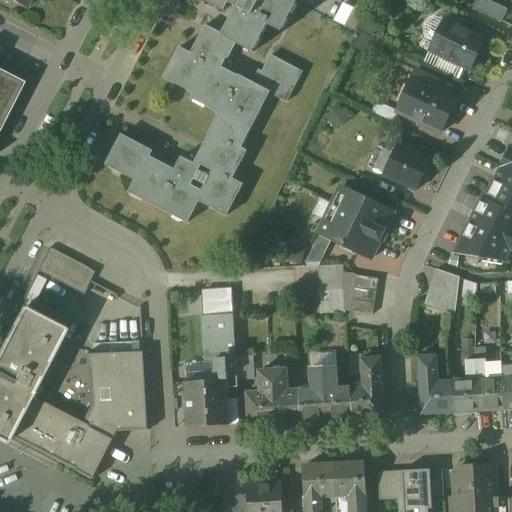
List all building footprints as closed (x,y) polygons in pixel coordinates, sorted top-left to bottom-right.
[(4,0),(24,10),(28,0),(4,0)] [(201,0),(224,11),(228,4),(236,8),(222,36),(226,38),(225,41),(234,45),(235,42),(238,43),(236,45),(253,54),(254,52),(248,49),(255,36),(261,39),(269,25),(282,32),(290,17),(284,14),(291,2),(296,4),(298,2),(294,0),(201,0)] [(491,0),(480,0),(476,9),(502,22),(509,9),(491,0)] [(484,38),(444,19),(442,23),(434,39),(431,44),(429,50),(443,57),(463,68),(468,70),(484,38)] [(442,23),(434,20),(426,35),(427,36),(434,39),(442,23)] [(372,37),(358,30),(352,44),(365,50),(372,37)] [(434,39),(427,36),(425,41),(431,44),(434,39)] [(228,58),(198,43),(191,56),(180,50),(165,80),(195,95),(193,100),(219,113),(208,134),(215,138),(201,166),(212,172),(201,192),(183,182),(173,177),(147,164),(152,154),(122,138),(107,166),(135,181),(129,193),(187,223),(198,202),(225,216),(240,186),(230,181),(244,154),(239,151),(267,95),(254,89),(236,79),(233,85),(216,77),(225,59),(227,60),(228,58)] [(300,72),(271,57),(254,89),(267,95),(284,104),(300,72)] [(463,68),(443,57),(437,69),(457,79),(463,68)] [(0,127),(22,84),(0,72),(0,127)] [(445,85),(417,72),(414,78),(443,92),(445,85)] [(443,92),(414,78),(411,86),(405,98),(399,111),(440,131),(449,111),(454,110),(457,105),(454,100),(456,98),(443,92)] [(411,86),(405,83),(400,96),(405,98),(411,86)] [(399,111),(378,101),(372,113),(393,124),(399,111)] [(417,146),(411,143),(408,149),(414,152),(417,146)] [(408,149),(400,145),(392,159),(386,173),(384,176),(416,192),(431,160),(414,152),(408,149)] [(511,146),(510,146),(499,169),(511,175),(511,146)] [(392,159),(384,155),(377,168),(386,173),(392,159)] [(192,165),(182,160),(173,177),(183,182),(192,165)] [(511,175),(499,169),(485,199),(484,199),(484,200),(511,213),(511,175)] [(395,214),(344,189),(328,222),(324,221),(318,234),(343,247),(341,249),(353,255),(354,252),(372,261),(381,243),(383,244),(388,233),(386,232),(395,214)] [(511,213),(484,200),(484,199),(481,197),(453,255),(484,259),(488,250),(505,259),(503,263),(506,263),(511,252),(511,213)] [(96,273),(49,249),(37,272),(84,296),(96,273)] [(505,259),(488,250),(484,259),(483,261),(502,264),(503,263),(505,259)] [(343,267),(320,268),(321,292),(345,290),(343,267)] [(460,278),(436,270),(429,293),(457,302),(460,278)] [(379,281),(357,278),(355,288),(377,292),(379,281)] [(377,292),(355,288),(353,301),(375,304),(377,292)] [(232,290),(211,291),(211,303),(232,302),(232,290)] [(375,304),(353,301),(352,312),(374,316),(375,304)] [(215,380),(185,383),(186,397),(184,397),(185,412),(187,411),(187,428),(230,426),(228,401),(227,388),(237,387),(233,315),(206,317),(209,361),(214,361),(215,380)] [(57,338),(18,318),(0,351),(0,433),(5,436),(6,435),(93,480),(118,432),(148,431),(144,352),(87,354),(90,408),(82,424),(27,395),(56,339),(57,338)] [(87,354),(56,339),(27,395),(82,424),(90,408),(87,354)] [(477,343),(466,343),(466,354),(477,353),(477,347),(477,343)] [(486,347),(477,347),(477,353),(477,356),(477,360),(487,359),(486,347)] [(511,351),(502,352),(502,354),(503,376),(511,375),(511,351)] [(436,356),(419,357),(421,382),(437,381),(436,356)] [(381,358),(363,359),(364,386),(383,385),(381,358)] [(487,359),(477,360),(478,379),(489,379),(489,377),(487,359)] [(477,360),(467,360),(468,380),(478,379),(477,360)] [(339,368),(313,370),(314,389),(340,388),(339,368)] [(287,370),(260,372),(261,392),(288,390),(287,370)] [(511,375),(503,376),(505,408),(511,407),(511,375)] [(489,377),(489,379),(478,379),(480,410),(505,408),(503,376),(489,377)] [(468,380),(453,381),(455,412),(480,410),(478,379),(468,380)] [(437,381),(421,382),(423,414),(455,412),(453,381),(437,381)] [(364,386),(352,387),(354,418),(385,416),(383,385),(364,386)] [(314,389),(301,390),(303,421),(354,418),(352,387),(340,388),(314,389)] [(261,392),(246,393),(248,425),(303,421),(301,390),(288,390),(261,392)] [(238,400),(228,401),(230,426),(239,425),(238,400)] [(362,464),(333,466),(334,496),(349,495),(364,495),(362,464)] [(333,466),(301,467),(303,498),(334,496),(333,466)] [(492,467),(458,469),(452,475),(454,500),(450,500),(450,511),(493,511),(493,501),(494,500),(492,467)] [(443,498),(442,469),(430,470),(431,498),(443,498)] [(430,470),(401,471),(403,511),(428,511),(428,510),(432,510),(431,498),(430,470)] [(397,472),(378,473),(380,500),(398,499),(397,472)] [(278,486),(245,488),(246,496),(246,511),(280,511),(279,488),(278,486)] [(289,487),(279,488),(280,511),(291,511),(289,487)] [(349,511),(349,495),(334,496),(335,511),(349,511)] [(364,511),(364,495),(349,495),(349,511),(364,511)] [(246,511),(246,496),(235,497),(235,511),(246,511)] [(335,511),(334,496),(304,498),(305,511),(335,511)] [(494,500),(493,501),(493,511),(506,511),(505,500),(494,500)]
